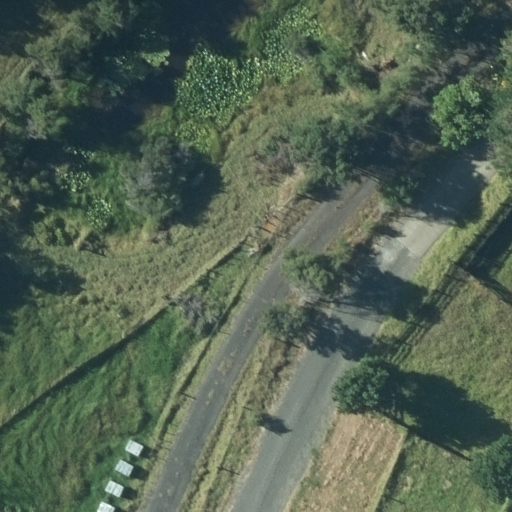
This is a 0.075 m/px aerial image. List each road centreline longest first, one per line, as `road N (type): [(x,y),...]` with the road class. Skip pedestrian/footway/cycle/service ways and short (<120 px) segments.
road 1 (track): [(511,53),(252,321),(165,511)]
road 2 (track): [(261,511),(308,382),(511,167)]
